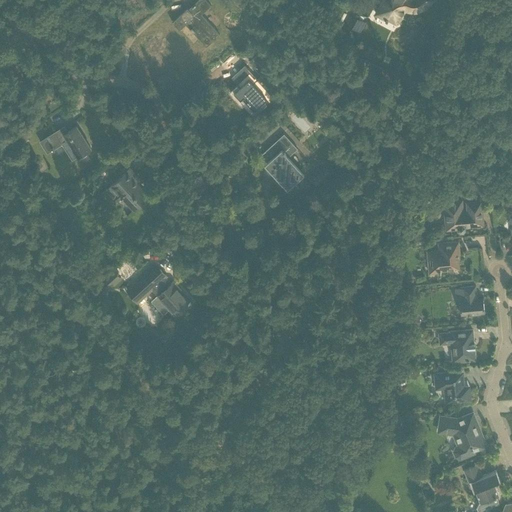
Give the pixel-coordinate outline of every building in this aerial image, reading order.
[(206,0),(187,0),(192,5),(188,9),(187,8),(172,22),(179,30),(187,23),(191,27),(190,28),(193,31),(194,31),(201,38),(200,39),(206,46),(219,34),(201,14),(210,5),(206,0)] [(405,0),(382,0),(375,13),(387,19),(391,12),(400,17),(404,9),(406,10),(408,10),(410,11),(413,11),(415,11),(417,10),(419,10),(421,9),(423,8),(425,8),(426,7),(433,0),(419,0),(417,1),(413,2),(408,2),(405,0)] [(365,23),(349,14),(344,24),(360,33),(365,23)] [(250,32),(244,26),(243,26),(236,33),(241,39),(242,40),(250,32)] [(244,65),(245,66),(237,73),(236,73),(244,83),(234,92),(240,99),(243,96),(255,108),(266,98),(262,94),(267,90),(261,83),(245,65),(244,65)] [(292,87),(296,94),(301,91),(298,84),(292,87)] [(87,154),(85,151),(90,148),(77,126),(68,131),(64,126),(41,141),(44,146),(43,146),(47,152),(52,149),(52,150),(54,149),(53,146),(61,141),(72,159),(78,156),(80,159),(87,154)] [(21,143),(30,136),(24,129),(15,137),(21,143)] [(283,134),(260,155),(260,156),(265,151),(271,158),(264,165),(287,189),(294,183),(303,175),(288,158),(297,149),(283,134)] [(332,175),(323,165),(308,179),(317,188),(332,175)] [(129,169),(110,186),(103,193),(112,203),(115,201),(116,202),(117,201),(121,204),(123,205),(130,206),(134,210),(138,205),(140,207),(146,201),(144,200),(148,196),(136,184),(140,180),(129,169)] [(483,224),(480,201),(467,202),(468,210),(462,211),(461,201),(444,202),(447,229),(458,228),(460,230),(463,230),(464,228),(464,226),(483,224)] [(439,250),(431,251),(432,262),(428,262),(429,273),(438,272),(438,273),(441,273),(440,270),(459,268),(457,254),(459,254),(458,241),(438,243),(439,250)] [(154,265),(126,291),(137,303),(152,289),(170,308),(169,309),(176,317),(181,313),(180,312),(191,302),(190,301),(189,301),(185,296),(183,297),(178,291),(180,289),(173,281),(167,287),(161,280),(164,277),(154,265)] [(120,278),(113,270),(97,284),(105,292),(120,278)] [(462,287),(463,300),(459,300),(461,314),(466,314),(466,315),(480,314),(480,313),(484,312),(483,298),(474,299),(474,294),(476,293),(475,286),(462,287)] [(475,359),(472,329),(450,331),(450,332),(439,333),(440,343),(451,342),(453,361),(475,359)] [(449,403),(461,401),(461,400),(469,399),(468,387),(463,387),(462,373),(450,374),(449,372),(436,374),(437,389),(446,388),(446,394),(448,394),(449,403)] [(473,413),(458,418),(440,416),(438,431),(453,434),(458,446),(456,447),(454,451),(456,456),(460,458),(474,452),(473,450),(486,445),(480,431),(478,432),(475,426),(478,425),(473,413)] [(404,417),(388,421),(391,431),(407,427),(404,417)] [(477,464),(468,468),(463,469),(468,482),(471,481),(479,501),(479,502),(477,507),(485,511),(486,508),(499,503),(496,495),(499,494),(493,481),(499,479),(496,470),(482,476),(477,464)] [(511,511),(511,502),(505,504),(501,511),(511,511)]
